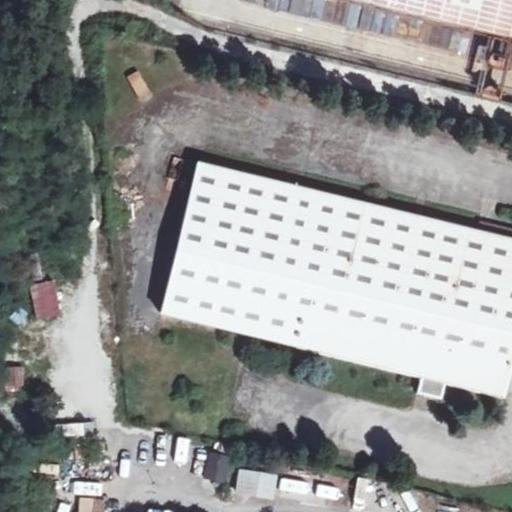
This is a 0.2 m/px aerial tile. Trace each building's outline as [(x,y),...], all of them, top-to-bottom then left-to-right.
[(511,0),(331,0),(511,44),(511,0)] [(138,97),(149,91),(137,69),(125,75),(138,97)] [(511,357),(511,247),(201,173),(167,315),(422,378),(419,396),(444,402),(448,384),(501,399),(511,357)] [(26,284),(33,320),(59,315),(53,279),(26,284)] [(27,387),(24,364),(0,367),(2,390),(27,387)] [(77,415),(58,420),(63,441),(82,436),(77,415)] [(153,435),(152,450),(181,453),(182,438),(153,435)] [(198,487),(222,492),(228,463),(204,458),(198,487)] [(271,500),(276,474),(237,467),(232,492),(271,500)] [(72,481),(71,494),(100,495),(100,482),(72,481)]
